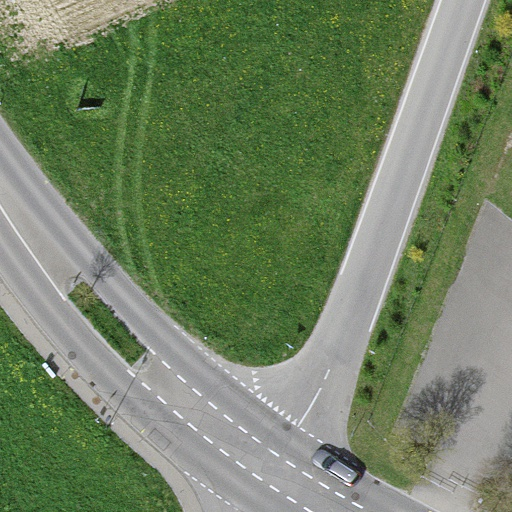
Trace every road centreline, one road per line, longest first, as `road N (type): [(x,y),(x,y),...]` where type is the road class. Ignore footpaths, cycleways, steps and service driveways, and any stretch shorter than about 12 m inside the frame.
road 1 (unclassified): [(457,0),(325,379),(289,440)]
road 2 (secondary): [(289,440),(216,386),(109,282),(0,152)]
road 3 (secondary): [(0,239),(54,320),(149,419),(267,508)]
road 4 (secondary): [(405,511),(289,440)]
